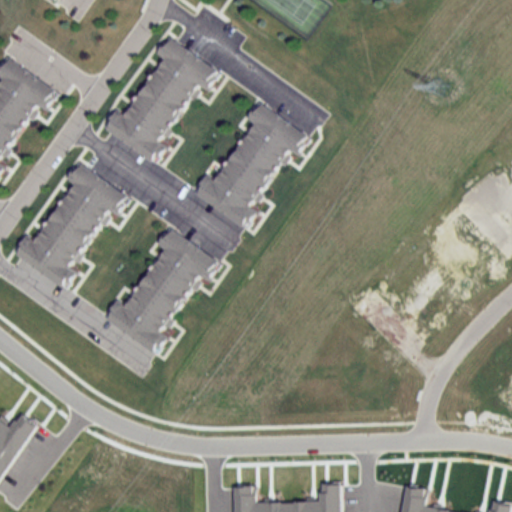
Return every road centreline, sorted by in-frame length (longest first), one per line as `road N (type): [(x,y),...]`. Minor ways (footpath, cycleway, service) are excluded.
road 1 (residential): [(511,450),(420,434),(187,436),(138,427),(72,394),(0,336)]
road 2 (residential): [(0,227),(132,48),(158,0)]
road 3 (residential): [(511,291),(442,369),(424,397),(420,434)]
